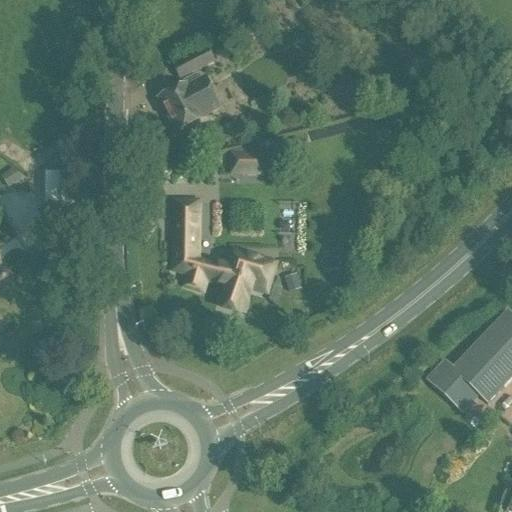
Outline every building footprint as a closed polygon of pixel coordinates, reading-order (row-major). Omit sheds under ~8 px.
[(180,82),(216,64),(208,49),(173,68),(180,82)] [(202,80),(161,101),(177,133),(203,120),(202,118),(217,110),(202,80)] [(61,153),(61,214),(81,214),(81,153),(61,153)] [(231,175),(242,175),(243,153),(231,153),(231,175)] [(14,170),(2,178),(9,188),(21,180),(14,170)] [(264,295),(273,267),(236,256),(231,274),(198,264),(199,203),(175,203),(173,272),(189,277),(186,287),(202,292),(206,279),(227,286),(221,308),(242,314),(249,291),(264,295)] [(302,292),(297,276),(285,279),(290,295),(302,292)] [(488,406),(511,380),(511,316),(508,313),(454,370),(445,362),(426,381),(451,405),(468,388),(488,406)]
